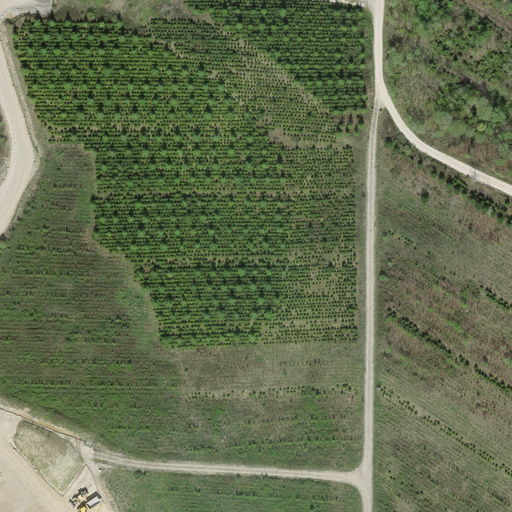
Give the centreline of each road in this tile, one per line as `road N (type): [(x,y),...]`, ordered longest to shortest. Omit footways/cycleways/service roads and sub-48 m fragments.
road 1 (track): [(379,88),(369,203),(366,482)]
road 2 (track): [(511,189),(427,149),(405,131),(379,88)]
